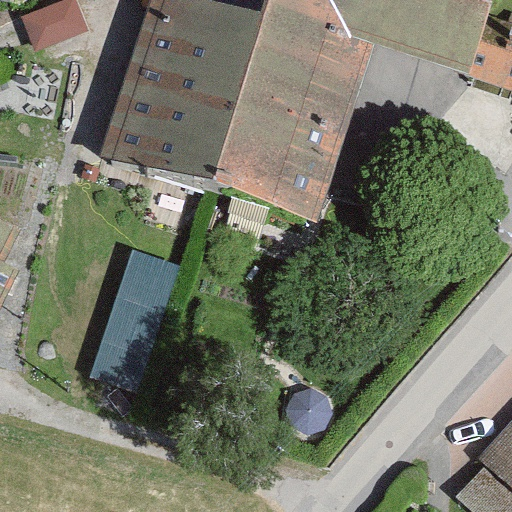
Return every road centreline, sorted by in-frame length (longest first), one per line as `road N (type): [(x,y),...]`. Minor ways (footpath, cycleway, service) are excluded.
road 1 (residential): [(511,315),(334,511)]
road 2 (unknown): [(355,102),(460,136),(511,182)]
